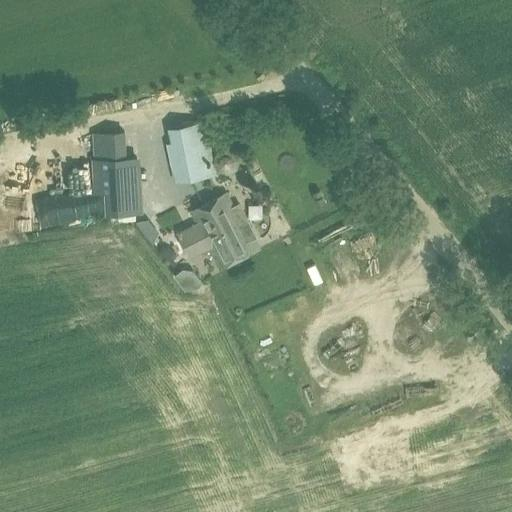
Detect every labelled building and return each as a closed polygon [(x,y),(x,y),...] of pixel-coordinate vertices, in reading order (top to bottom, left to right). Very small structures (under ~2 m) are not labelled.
[(175,185),(217,176),(205,122),(167,130),(170,144),(167,144),(175,185)] [(54,201),(71,197),(57,141),(41,145),(54,201)] [(99,213),(142,211),(138,157),(95,159),(99,213)] [(325,184),(309,187),(311,198),(327,195),(325,184)] [(240,203),(233,206),(226,193),(192,210),(198,223),(192,226),(205,251),(211,248),(222,269),(262,249),(256,236),(257,236),(240,203)] [(186,291),(204,283),(194,271),(184,269),(175,276),(186,291)]
